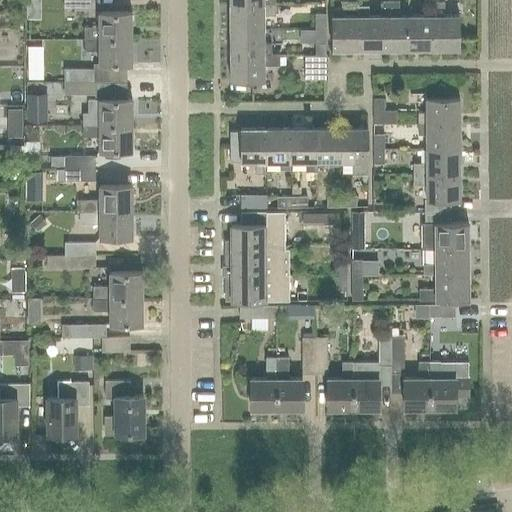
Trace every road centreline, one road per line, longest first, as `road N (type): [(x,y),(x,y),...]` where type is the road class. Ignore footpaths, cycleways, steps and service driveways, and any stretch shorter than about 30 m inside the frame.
road 1 (residential): [(182,511),(179,0)]
road 2 (residential): [(336,511),(511,483)]
